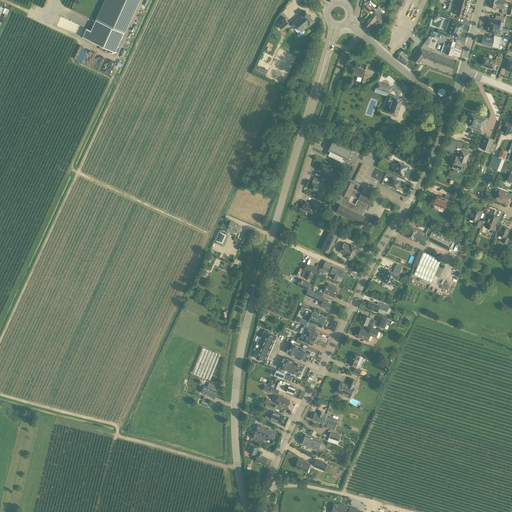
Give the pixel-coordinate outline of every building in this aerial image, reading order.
[(115,52),(138,0),(104,0),(87,39),(115,52)] [(495,8),(502,9),(504,9),(505,3),(505,0),(490,0),(490,2),(490,6),(496,7),(495,8)] [(507,14),(511,13),(511,3),(505,3),(504,9),(502,9),(501,13),(507,14)] [(367,4),(364,8),(363,9),(367,13),(372,8),(367,4)] [(4,7),(2,12),(7,15),(10,10),(4,7)] [(375,10),(371,15),(364,24),(369,28),(376,19),(380,22),(384,17),(375,10)] [(306,11),(301,15),(293,23),(301,32),(310,25),(314,21),(306,11)] [(289,23),(283,16),(276,23),(281,29),(289,23)] [(486,25),(498,27),(498,24),(501,24),(502,20),(495,18),(495,21),(487,20),(487,21),(486,21),(486,24),(486,25)] [(463,24),(455,22),(452,30),(450,30),(450,32),(455,33),(455,31),(460,33),(463,24)] [(494,35),(499,36),(500,32),(497,31),(497,28),(486,25),(486,26),(485,26),(485,29),(486,29),(486,30),(493,32),(493,35),(494,35)] [(483,36),(482,44),(499,47),(501,37),(499,36),(494,35),(494,38),(483,36)] [(452,55),(445,53),(429,47),(432,37),(429,36),(427,40),(425,43),(412,59),(419,64),(423,57),(451,67),(454,60),(451,59),(452,55)] [(429,47),(434,49),(438,39),(432,37),(429,47)] [(455,42),(449,40),(448,43),(448,46),(447,45),(445,53),(452,55),(454,48),(453,48),(455,42)] [(404,58),(404,57),(404,56),(405,54),(402,51),(396,58),(405,65),(408,61),(404,58)] [(482,55),(481,61),(492,63),(494,60),(498,60),(499,56),(495,55),(495,57),(482,55)] [(264,77),(266,72),(267,70),(257,65),(254,72),(260,75),(264,77)] [(363,77),(365,70),(354,67),(352,74),(363,77)] [(392,88),(377,82),(375,89),(390,95),(392,88)] [(441,87),(436,92),(440,96),(446,91),(441,87)] [(388,101),(389,101),(388,102),(387,101),(386,105),(392,107),(390,112),(397,115),(402,99),(395,96),(395,97),(393,96),(391,95),(390,98),(389,98),(388,101)] [(469,120),(468,124),(467,125),(468,125),(483,131),(487,118),(472,113),(472,112),(471,113),(472,113),(470,117),(469,120)] [(511,114),(509,122),(507,121),(502,132),(509,134),(511,125),(511,114)] [(494,139),(485,136),(481,148),(493,152),(494,152),(496,144),(492,143),(494,139)] [(340,193),(336,202),(340,204),(336,212),(361,225),(365,216),(363,215),(368,204),(370,206),(374,198),(362,191),(361,192),(358,191),(361,184),(350,179),(360,159),(360,158),(362,159),(364,154),(366,154),(360,152),(353,149),(353,148),(334,139),(328,150),(330,151),(328,155),(340,160),(341,161),(353,167),(352,170),(347,179),(340,193)] [(452,164),(453,164),(452,168),(460,171),(464,162),(466,163),(469,153),(462,150),(459,157),(456,156),(455,160),(454,160),(452,164)] [(387,151),(384,157),(390,160),(392,154),(387,151)] [(395,165),(394,166),(394,168),(395,169),(396,170),(395,172),(403,176),(408,166),(400,162),(399,164),(397,164),(396,164),(395,165)] [(321,171),(321,172),(322,173),(320,175),(326,178),(331,168),(322,163),(319,169),(321,171)] [(315,192),(315,190),(318,191),(317,192),(322,195),(324,190),(322,189),(325,184),(319,181),(320,179),(314,177),(312,182),(310,188),(311,188),(310,189),(315,192)] [(392,178),(391,178),(391,179),(390,179),(389,180),(389,181),(389,182),(389,183),(389,184),(390,184),(390,185),(397,188),(400,181),(393,178),(392,178)] [(511,194),(500,190),(496,199),(508,203),(509,199),(511,200),(511,191),(511,192),(511,194)] [(437,195),(433,204),(435,205),(434,207),(438,209),(438,210),(442,212),(447,202),(450,203),(452,198),(446,195),(444,198),(437,195)] [(304,203),(302,206),(303,206),(302,208),(312,213),(316,207),(318,208),(320,204),(314,201),(312,205),(305,201),(304,204),(304,203)] [(480,228),(483,221),(478,219),(482,211),(473,208),(469,219),(474,220),(472,225),(480,228)] [(495,225),(498,218),(490,214),(485,226),(493,229),(492,233),(496,234),(499,226),(495,225)] [(231,221),(227,230),(232,232),(233,230),(239,232),(241,226),(231,221)] [(509,228),(502,226),(499,235),(503,236),(501,242),(507,244),(510,237),(506,236),(509,228)] [(407,237),(416,241),(424,245),(429,235),(424,233),(412,227),(407,237)] [(452,238),(433,229),(428,239),(447,249),(452,238)] [(338,234),(330,230),(321,249),(329,253),(338,234)] [(220,231),(216,241),(223,244),(227,234),(220,231)] [(344,243),(340,252),(351,257),(356,248),(344,243)] [(414,274),(432,282),(441,260),(423,252),(414,274)] [(324,269),(323,272),(327,273),(329,271),(331,266),(332,263),(327,261),(325,264),(326,264),(324,269)] [(307,264),(304,269),(307,271),(305,277),(311,280),(314,273),(315,274),(317,269),(307,264)] [(390,284),(396,273),(399,275),(402,267),(397,264),(394,270),(393,272),(389,270),(383,281),(390,284)] [(332,267),(330,272),(332,273),(331,275),(333,276),(334,274),(343,278),(346,272),(332,267)] [(310,284),(300,279),(297,285),(307,290),(310,284)] [(337,287),(328,283),(327,286),(326,286),(323,292),(335,297),(338,291),(335,290),(337,287)] [(311,292),(309,297),(319,301),(322,296),(311,292)] [(322,300),(320,306),(329,310),(332,304),(328,302),(329,300),(324,298),(323,300),(322,300)] [(377,312),(378,311),(379,308),(382,310),(386,311),(388,312),(389,307),(378,302),(377,304),(369,301),(367,307),(367,308),(377,312)] [(304,324),(304,325),(311,328),(315,329),(316,325),(322,327),(326,318),(309,311),(305,319),(300,317),(298,322),(304,324)] [(361,322),(367,325),(373,327),(374,324),(375,320),(370,318),(370,317),(364,315),(361,322)] [(379,315),(376,323),(375,325),(385,329),(387,322),(390,323),(391,320),(388,319),(379,315)] [(305,334),(316,339),(318,336),(319,334),(310,330),(311,328),(304,325),(303,328),(308,330),(306,335),(305,334)] [(360,328),(358,335),(362,337),(361,338),(368,341),(369,336),(370,334),(376,337),(377,336),(378,331),(371,328),(370,331),(360,328)] [(276,341),(274,340),(276,336),(276,335),(264,330),(262,336),(261,337),(259,336),(257,342),(254,349),(256,350),(253,356),(265,361),(267,356),(269,357),(271,354),(269,353),(271,348),(273,344),(275,344),(276,341)] [(296,341),(303,343),(304,341),(313,345),(315,339),(316,340),(316,339),(305,334),(303,339),(298,337),(296,341)] [(296,356),(296,354),(297,355),(297,357),(300,358),(306,360),(308,354),(309,354),(310,351),(307,349),(296,344),(296,345),(292,343),(290,349),(288,348),(286,352),(288,353),(296,356)] [(203,347),(192,372),(210,380),(221,355),(203,347)] [(357,364),(361,356),(353,353),(352,353),(350,358),(350,359),(349,364),(356,367),(357,364)] [(297,363),(294,361),(294,363),(292,363),(293,361),(286,358),(283,357),(282,361),(284,362),(281,368),(285,369),(292,372),(292,373),(294,374),(295,374),(296,374),(298,375),(299,373),(300,373),(303,367),(302,367),(302,365),(297,363)] [(355,388),(358,381),(349,377),(347,384),(341,381),(336,391),(345,395),(345,396),(349,398),(354,388),(355,388)] [(293,394),(296,388),(289,385),(290,383),(284,381),(282,384),(279,382),(276,388),(286,392),(286,391),(293,394)] [(215,398),(217,391),(213,390),(215,385),(209,383),(207,387),(204,386),(201,392),(215,398)] [(277,395),(279,391),(271,387),(265,385),(263,390),(269,393),(270,392),(277,395)] [(278,395),(275,403),(287,408),(290,400),(285,398),(286,398),(278,395)] [(324,413),(324,412),(318,410),(317,413),(315,412),(313,420),(323,423),(327,425),(326,427),(332,429),(332,428),(335,430),(337,423),(338,420),(337,420),(338,419),(330,417),(329,418),(327,417),(327,416),(326,415),(327,414),(324,413)] [(284,416),(273,411),(270,419),(281,423),(284,416)] [(271,430),(269,429),(261,426),(258,424),(256,429),(255,428),(254,431),(249,429),(246,435),(252,438),(263,442),(265,437),(273,440),(276,432),(271,430)] [(341,435),(331,432),(328,438),(339,441),(341,435)] [(306,434),(302,444),(318,450),(322,441),(306,434)] [(265,465),(267,458),(261,456),(263,453),(257,450),(258,447),(249,444),(247,451),(255,454),(255,455),(257,456),(255,461),(265,465)] [(298,459),(295,467),(307,472),(310,464),(298,459)] [(324,470),(327,463),(316,459),(313,466),(324,470)] [(347,506),(341,505),(334,503),(331,511),(358,511),(359,510),(350,507),(350,508),(347,507),(347,506)]
